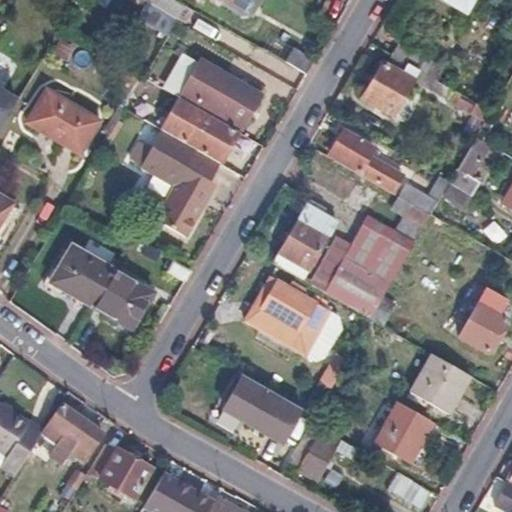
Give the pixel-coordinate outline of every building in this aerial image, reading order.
[(178,0),(146,0),(176,18),(185,4),(178,0)] [(221,0),(237,9),(241,0),(221,0)] [(443,0),(463,12),(470,0),(443,0)] [(389,54),(391,55),(411,67),(418,54),(397,41),(389,54)] [(312,61),(290,48),(283,60),(305,73),(312,61)] [(386,65),(380,61),(360,97),(390,115),(411,80),(422,86),(428,77),(411,67),(391,55),(386,65)] [(202,57),(181,92),(241,128),(262,92),(202,57)] [(428,77),(422,86),(446,100),(452,90),(428,77)] [(41,88),(22,121),(78,153),(97,120),(41,88)] [(0,123),(9,109),(15,99),(0,89),(0,123)] [(452,90),(446,100),(472,115),(482,121),(484,118),(488,111),(452,90)] [(183,100),(178,97),(159,127),(165,131),(183,100)] [(237,131),(183,100),(165,131),(218,162),(237,131)] [(482,121),(472,115),(462,132),(472,138),(473,136),(482,121)] [(484,118),(482,121),(473,136),(479,139),(489,121),(484,118)] [(138,161),(137,163),(173,184),(153,218),(182,236),(199,207),(194,204),(207,181),(218,162),(165,131),(159,127),(148,144),(138,161)] [(341,128),(328,151),(359,169),(357,172),(390,191),(398,176),(366,157),(373,146),(341,128)] [(473,136),(472,138),(467,147),(483,157),(490,145),(479,139),(473,136)] [(148,144),(139,139),(129,155),(138,161),(148,144)] [(483,157),(467,147),(455,168),(471,177),(483,157)] [(447,181),(439,176),(430,191),(438,196),(447,181)] [(212,184),(207,181),(194,204),(199,207),(212,184)] [(511,185),(502,203),(511,208),(511,185)] [(396,188),(393,193),(397,195),(428,213),(434,204),(403,186),(400,191),(396,188)] [(353,237),(339,229),(308,282),(322,290),(323,288),(370,315),(382,294),(428,213),(397,195),(390,206),(402,213),(393,229),(367,213),(353,237)] [(0,216),(9,201),(0,196),(0,216)] [(310,196),(306,202),(324,213),(327,207),(310,196)] [(324,213),(306,202),(271,260),(301,277),(336,219),(324,213)] [(110,267),(70,243),(48,281),(88,305),(110,267)] [(188,271),(172,262),(166,272),(182,282),(188,271)] [(151,292),(110,267),(88,305),(129,329),(151,292)] [(261,304),(252,298),(241,317),(302,352),(327,308),(303,294),(306,289),(296,283),(293,288),(276,278),(261,304)] [(461,314),(459,319),(465,322),(458,334),(487,351),(506,318),(498,314),(506,300),(484,287),(477,298),(465,291),(455,310),(461,314)] [(395,302),(382,294),(370,315),(369,316),(382,324),(395,302)] [(466,373),(429,351),(408,388),(445,410),(466,373)] [(244,375),(225,408),(280,439),(299,406),(244,375)] [(41,427),(0,401),(0,448),(7,453),(2,462),(15,470),(41,427)] [(433,424),(397,403),(375,441),(411,462),(433,424)] [(101,434),(60,405),(41,433),(82,461),(101,434)] [(309,420),(303,430),(333,447),(338,437),(309,420)] [(439,427),(433,424),(411,462),(417,465),(439,427)] [(333,447),(303,430),(284,463),(314,480),(333,447)] [(104,440),(85,470),(108,483),(104,488),(118,496),(121,490),(131,496),(149,467),(104,440)] [(364,452),(344,441),(338,451),(358,463),(364,452)] [(67,467),(72,470),(64,483),(73,488),(85,470),(71,461),(67,467)] [(184,511),(198,488),(164,468),(143,502),(160,511),(184,511)] [(394,470),(383,490),(419,511),(430,492),(394,470)] [(496,511),(498,511),(511,511),(511,486),(510,485),(496,511)] [(205,511),(214,497),(198,488),(184,511),(205,511)] [(214,497),(205,511),(223,511),(218,509),(224,499),(216,494),(214,497)]
